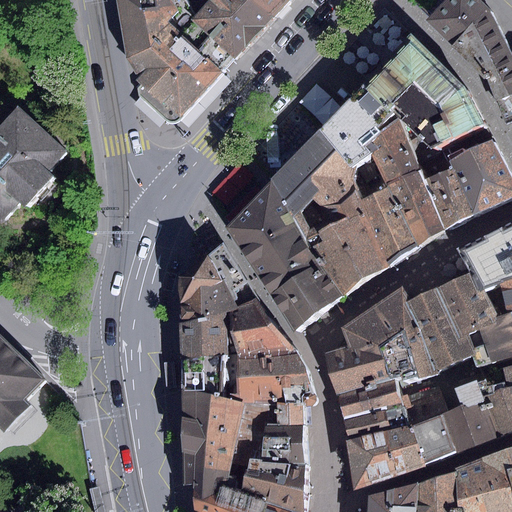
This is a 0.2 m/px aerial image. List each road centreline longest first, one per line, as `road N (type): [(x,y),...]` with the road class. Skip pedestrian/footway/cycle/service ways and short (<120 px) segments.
road 1 (primary): [(159,211),(347,0)]
road 2 (residential): [(159,211),(130,174),(98,0)]
road 3 (primary): [(149,511),(131,343)]
road 4 (residential): [(0,313),(41,343),(131,343)]
road 5 (primary): [(131,343),(136,286),(159,211)]
